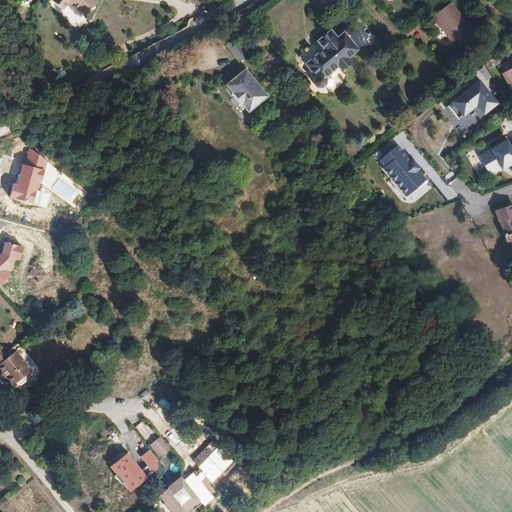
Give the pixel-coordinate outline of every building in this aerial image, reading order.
[(99,2),(97,0),(53,0),(52,2),(63,11),(70,3),(86,17),(99,2)] [(444,8),(427,20),(445,49),(463,37),(444,8)] [(321,51),(302,66),(313,78),(311,80),(310,85),(313,89),(318,90),(323,86),(323,83),(322,80),(335,69),(339,74),(348,66),(345,62),(355,53),(341,35),(334,41),(328,33),(315,43),(321,51)] [(230,66),(234,62),(240,58),(227,41),(217,50),(230,66)] [(489,72),(511,52),(511,41),(484,65),(489,72)] [(511,65),(509,61),(497,69),(511,92),(511,65)] [(236,74),(233,77),(234,79),(231,82),(229,80),(217,90),(223,97),(222,98),(231,110),(232,110),(238,117),(258,101),(236,74)] [(498,104),(480,78),(449,100),(462,119),(480,107),(484,113),(498,104)] [(511,165),(511,143),(509,139),(478,155),(491,178),(511,165)] [(410,163),(396,147),(377,163),(408,199),(428,181),(420,172),(422,170),(414,159),(410,163)] [(26,165),(45,171),(48,161),(29,148),(26,165)] [(26,165),(23,164),(18,184),(13,183),(11,198),(34,204),(40,180),(43,181),(45,171),(26,165)] [(511,211),(495,217),(507,248),(511,245),(511,211)] [(2,254),(0,255),(0,286),(12,274),(8,272),(14,265),(16,258),(21,259),(24,246),(5,242),(2,254)] [(24,377),(30,372),(19,357),(15,352),(12,348),(6,353),(0,346),(0,371),(11,386),(15,384),(16,385),(20,386),(24,383),(25,379),(24,377)] [(151,446),(160,457),(170,449),(161,438),(151,446)] [(193,461),(212,482),(237,460),(218,439),(193,461)] [(181,478),(165,490),(167,493),(171,489),(175,493),(186,484),(181,478)] [(164,492),(160,495),(173,511),(190,511),(202,503),(199,500),(186,484),(175,493),(171,489),(167,493),(165,490),(164,492)]
